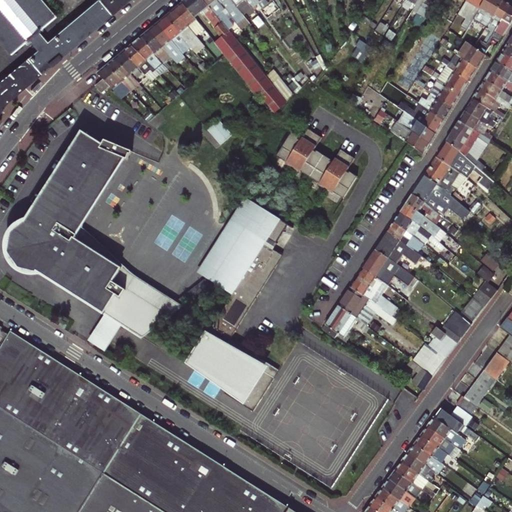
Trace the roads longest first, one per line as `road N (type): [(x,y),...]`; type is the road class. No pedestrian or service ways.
road 1 (residential): [(0,307),(323,511)]
road 2 (residential): [(318,322),(511,30)]
road 3 (residential): [(350,511),(511,279)]
road 4 (tertiary): [(0,152),(52,88),(156,0)]
